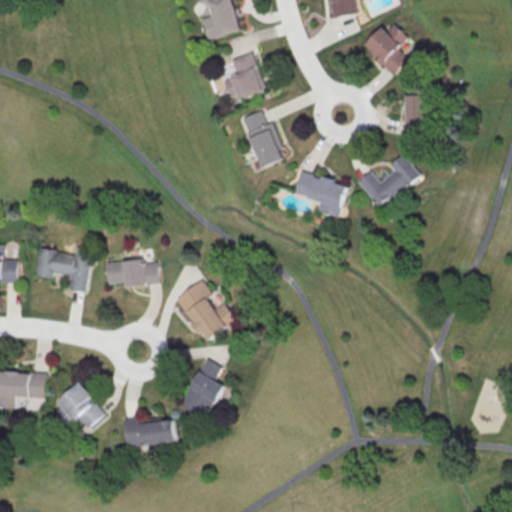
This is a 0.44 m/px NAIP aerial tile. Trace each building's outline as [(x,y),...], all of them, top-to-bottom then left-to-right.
[(201,0),(232,0),(242,31),(209,40),(203,20),(214,17),(209,1),(202,3),(201,0)] [(358,12),(356,0),(332,0),(335,16),(358,12)] [(410,37),(395,23),(389,30),(384,26),(366,45),(396,73),(411,58),(399,48),(410,37)] [(237,73),(225,78),(232,97),(239,94),(242,99),(267,90),(252,51),(232,59),(237,73)] [(408,87),(407,134),(430,135),(432,87),(408,87)] [(263,167),(288,158),(274,121),(268,123),(263,110),(244,117),(263,167)] [(360,180),(381,207),(422,174),(405,153),(392,164),(396,169),(381,181),(372,170),(360,180)] [(350,183),(303,171),(297,193),(323,200),(320,210),(342,216),(350,183)] [(5,243),(0,243),(0,281),(19,281),(19,259),(5,259),(5,243)] [(93,250),(86,292),(70,290),(73,276),(53,272),(52,279),(37,276),(41,250),(76,256),(77,248),(93,250)] [(160,261),(144,262),(144,258),(108,262),(110,283),(127,281),(127,286),(162,283),(160,261)] [(178,297),(208,341),(239,319),(227,301),(217,308),(209,297),(214,294),(204,279),(178,297)] [(225,384),(217,379),(224,366),(208,357),(183,403),(208,417),(225,384)] [(48,374),(46,400),(15,397),(14,409),(0,407),(0,373),(31,375),(31,373),(48,374)] [(53,407),(67,424),(78,415),(88,428),(106,413),(81,383),(53,407)] [(176,441),(174,419),(162,420),(161,418),(139,420),(139,415),(124,417),(127,446),(176,441)]
